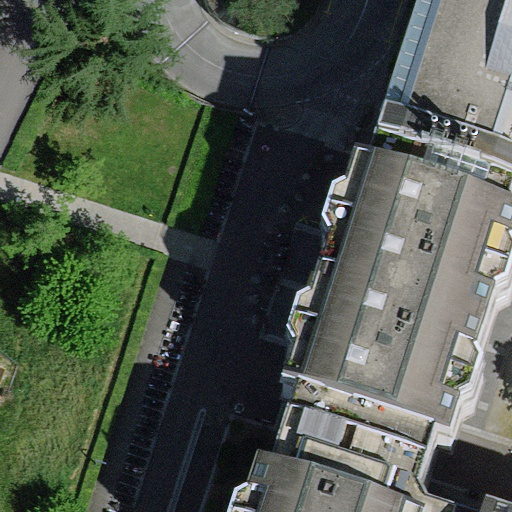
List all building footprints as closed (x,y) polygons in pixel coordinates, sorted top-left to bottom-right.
[(511,0),(429,0),(379,160),(511,201),(511,0)] [(511,201),(379,160),(373,182),(371,186),(359,182),(350,213),(336,218),(324,253),(331,264),(322,295),(488,347),(498,316),(511,312),(511,308),(511,231),(511,229),(511,201)] [(462,430),(488,347),(322,295),(314,323),(301,328),(290,361),(297,373),(286,404),(301,410),(298,417),(293,436),(432,479),(436,461),(438,454),(454,458),(462,430)] [(420,511),(432,479),(293,436),(273,491),(339,511),(420,511)] [(339,511),(273,491),(260,486),(251,511),(339,511)]
